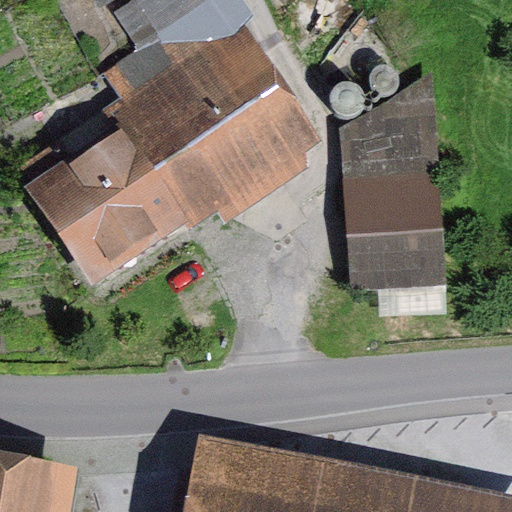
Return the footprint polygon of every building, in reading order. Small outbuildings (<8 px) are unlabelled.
[(238,0),(140,0),(185,63),(251,18),(238,0)] [(16,190),(93,300),(316,146),(239,35),(16,190)] [(442,163),(350,166),(354,300),(446,297),(442,163)] [(511,511),(511,505),(203,445),(189,511),(511,511)] [(0,511),(44,511),(53,470),(0,460),(0,511)]
